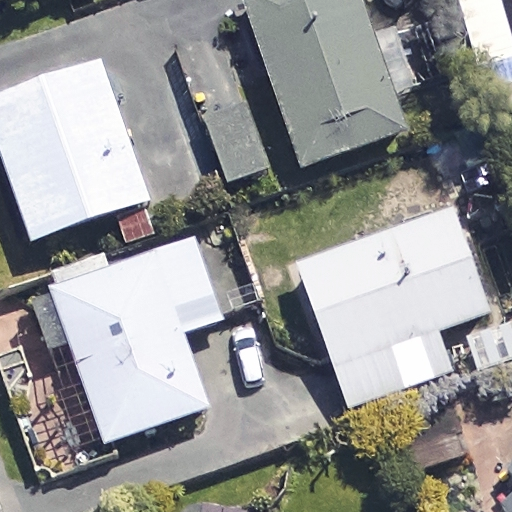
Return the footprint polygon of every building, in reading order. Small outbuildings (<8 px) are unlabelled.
[(0,0),(0,25),(60,0),(0,0)] [(415,145),(363,0),(275,0),(250,10),(312,182),(415,145)] [(231,194),(287,174),(232,23),(176,43),(231,194)] [(157,217),(110,80),(0,117),(0,138),(41,257),(157,217)] [(307,276),(356,420),(462,384),(451,350),(498,334),(460,224),(307,276)] [(228,320),(203,245),(58,295),(113,457),(220,421),(190,334),(228,320)]
